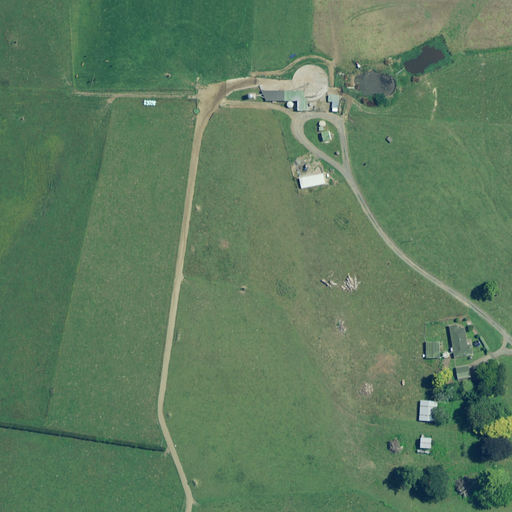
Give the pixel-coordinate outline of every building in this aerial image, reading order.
[(284,101),(284,91),(265,91),(265,101),(284,101)] [(284,91),(284,101),(288,101),(287,102),(287,103),(287,104),(287,105),(287,106),(288,106),(288,107),(289,107),(290,108),(291,108),(291,107),(292,107),(293,106),(294,105),(294,104),(294,103),(293,103),(293,102),(292,101),(298,101),(298,111),(308,111),(308,98),(305,98),(305,91),(284,91)] [(331,140),(330,132),(322,134),(323,141),(331,140)] [(325,184),(323,174),(299,179),(301,189),(325,184)] [(459,329),(459,325),(450,327),(455,358),(473,355),(471,346),(467,346),(464,328),(459,329)] [(440,358),(438,342),(426,343),(428,359),(440,358)] [(471,378),(469,366),(456,368),(458,380),(471,378)] [(438,402),(421,401),(420,421),(437,422),(438,402)] [(431,439),(421,439),(421,448),(431,449),(431,439)]
